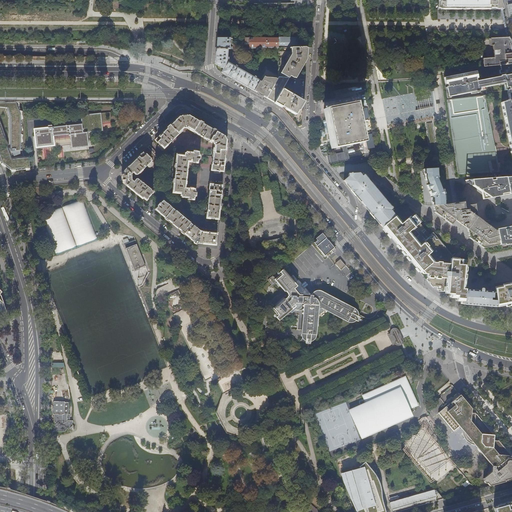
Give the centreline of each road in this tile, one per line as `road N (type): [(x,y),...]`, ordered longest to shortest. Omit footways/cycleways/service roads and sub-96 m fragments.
road 1 (primary): [(243,132),(395,298),(457,344)]
road 2 (residential): [(243,132),(225,250),(214,261),(196,258),(98,169)]
road 3 (primary): [(511,331),(433,305),(401,282),(350,222)]
road 4 (primary): [(350,222),(254,116)]
road 5 (residential): [(304,140),(319,0)]
road 6 (secondary): [(136,67),(105,52),(0,51)]
road 7 (residential): [(213,0),(211,72),(263,103)]
